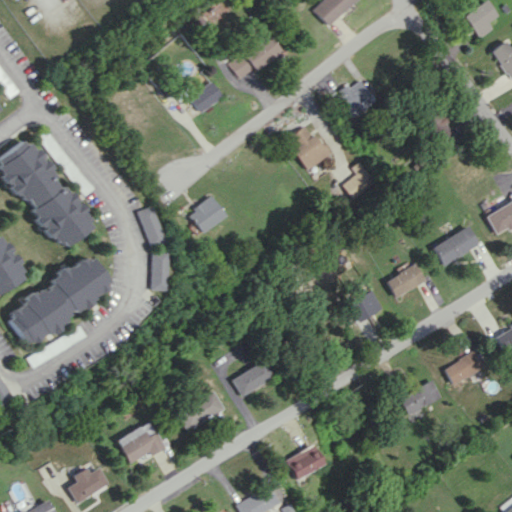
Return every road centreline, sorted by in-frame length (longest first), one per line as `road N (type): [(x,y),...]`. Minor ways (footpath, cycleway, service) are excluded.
road 1 (residential): [(0,52),(118,204),(127,277),(111,321),(13,388),(0,367)]
road 2 (residential): [(511,268),(139,511)]
road 3 (residential): [(412,1),(206,167)]
road 4 (residential): [(411,0),(511,149)]
